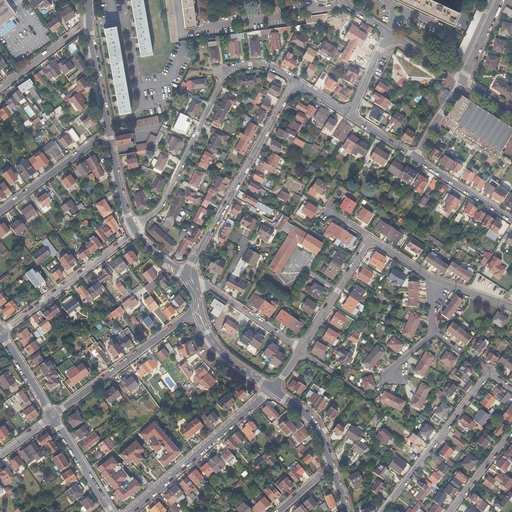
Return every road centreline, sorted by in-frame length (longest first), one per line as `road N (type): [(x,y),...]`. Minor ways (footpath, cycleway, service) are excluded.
road 1 (tertiary): [(133,230),(109,137),(89,0)]
road 2 (residential): [(294,80),(191,267)]
road 3 (residential): [(381,511),(488,373),(511,390)]
road 4 (residential): [(129,511),(273,390)]
road 5 (residential): [(133,230),(158,209),(221,81)]
road 6 (residential): [(186,315),(52,416)]
road 7 (residential): [(0,333),(118,243)]
road 8 (residential): [(299,351),(369,238)]
road 9 (residential): [(195,285),(208,285),(299,351)]
road 10 (residential): [(383,380),(432,333),(435,280)]
